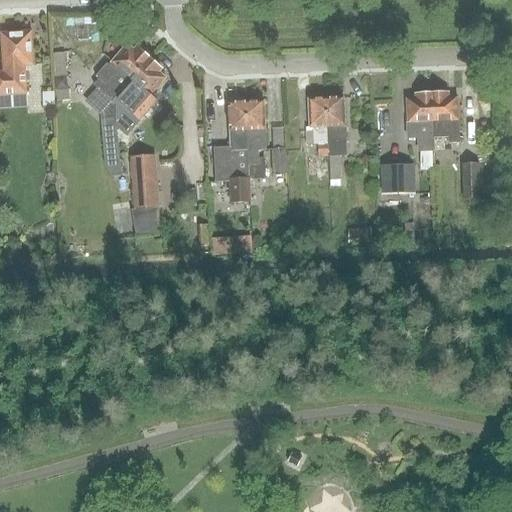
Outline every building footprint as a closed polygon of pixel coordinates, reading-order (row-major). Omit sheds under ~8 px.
[(0,96),(22,95),(26,95),(24,67),(33,66),(31,33),(1,34),(3,73),(0,73),(0,96)] [(96,89),(85,102),(92,108),(117,130),(117,128),(115,106),(111,103),(121,92),(130,82),(149,59),(136,48),(134,52),(127,46),(109,66),(107,64),(95,78),(98,81),(93,87),(96,89)] [(121,92),(111,103),(115,106),(117,128),(126,136),(139,121),(140,122),(157,102),(151,96),(166,79),(159,74),(162,70),(149,59),(130,82),(121,92)] [(432,95),(434,139),(448,138),(448,144),(460,144),(459,122),(458,122),(457,98),(448,99),(448,94),(432,95)] [(435,152),(434,139),(432,95),(415,96),(415,100),(406,101),(408,124),(407,124),(408,140),(419,139),(420,153),(435,152)] [(343,99),(325,100),(328,158),(329,158),(330,188),(341,187),(340,157),(345,157),(343,99)] [(318,158),(328,158),(325,100),(308,101),(309,128),(306,128),(307,146),(317,146),(318,158)] [(251,204),(250,180),(246,103),(228,104),(230,148),(213,149),(215,184),(228,183),(229,205),(251,204)] [(246,103),(250,180),(267,180),(263,103),(246,103)] [(271,150),(272,176),(287,175),(285,149),(284,149),(283,129),(271,130),(272,150),(271,150)] [(122,175),(117,135),(105,150),(107,167),(113,176),(122,175)] [(143,158),(130,159),(134,211),(158,209),(155,161),(143,162),(143,158)] [(480,200),(479,164),(461,165),(462,201),(480,200)] [(415,195),(414,166),(381,166),(381,196),(415,195)] [(404,225),(405,239),(414,238),(413,224),(404,225)] [(370,228),(348,230),(348,244),(370,243),(370,228)] [(214,256),(251,254),(250,237),(213,240),(214,256)]
